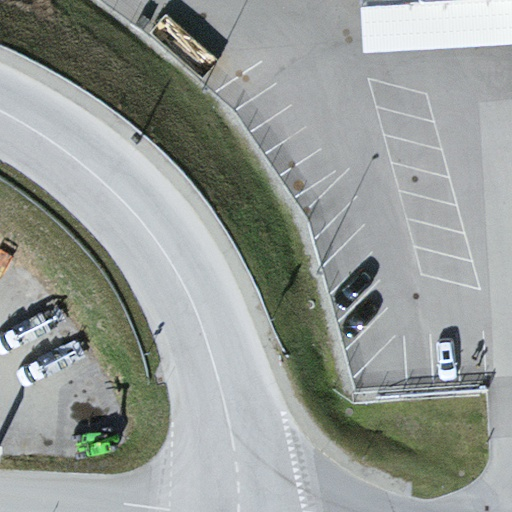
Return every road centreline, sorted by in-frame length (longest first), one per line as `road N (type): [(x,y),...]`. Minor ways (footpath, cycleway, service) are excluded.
road 1 (residential): [(0,86),(120,199),(225,405),(234,506)]
road 2 (residential): [(234,506),(0,493)]
